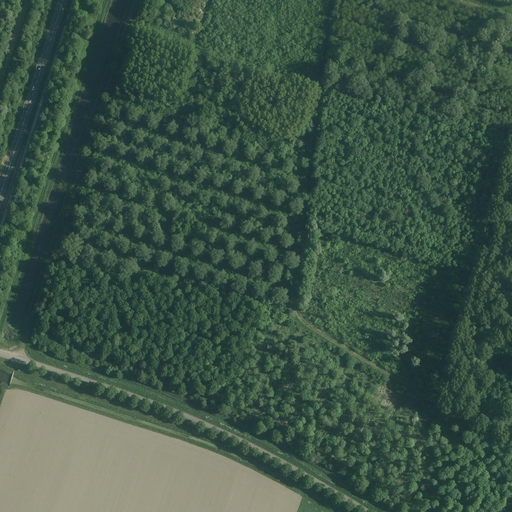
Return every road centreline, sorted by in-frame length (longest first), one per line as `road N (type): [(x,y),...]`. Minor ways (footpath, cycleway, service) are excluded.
road 1 (track): [(511,454),(300,316),(338,0)]
road 2 (unclassified): [(367,511),(182,414),(0,353)]
road 3 (secondary): [(0,194),(61,0)]
